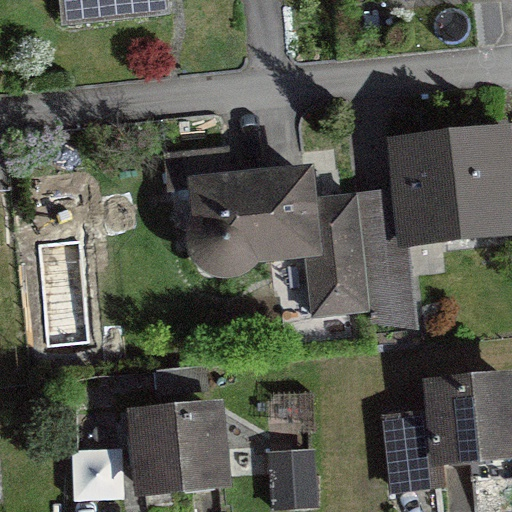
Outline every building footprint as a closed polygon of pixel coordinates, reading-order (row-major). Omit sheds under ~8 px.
[(60,0),(63,23),(161,13),(159,0),(60,0)] [(402,244),(511,232),(501,137),(391,149),(396,195),(355,199),(368,323),(411,330),(402,244)] [(226,186),(223,155),(164,161),(167,194),(193,192),(196,225),(191,243),(195,258),(207,271),(224,275),(239,271),(251,259),(308,253),(314,319),(362,314),(351,201),(315,205),(316,211),(305,212),(302,179),(226,186)] [(433,418),(385,423),(391,492),(439,487),(437,461),(511,453),(511,424),(508,385),(430,393),(433,418)] [(134,423),(141,491),(218,483),(212,415),(134,423)]
